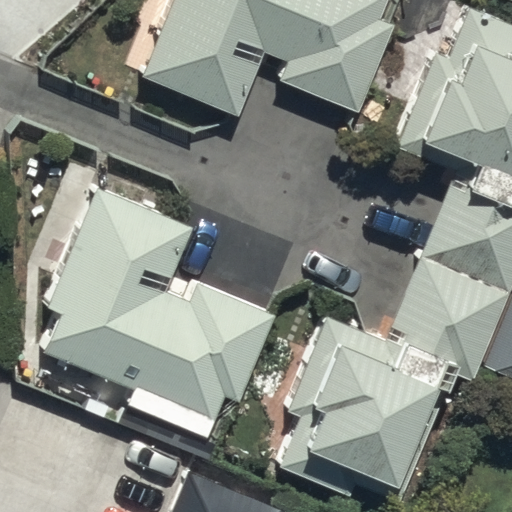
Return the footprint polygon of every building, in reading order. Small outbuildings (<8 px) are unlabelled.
[(166,0),(134,79),(227,117),(254,52),(280,62),(271,83),(350,115),(385,28),(368,22),(377,0),(166,0)] [(412,260),(499,297),(511,264),(511,23),(461,3),(441,53),(428,47),(386,148),(448,174),(412,260)] [(184,227),(88,189),(39,311),(52,317),(36,356),(123,391),(117,407),(209,444),(220,418),(211,414),(217,399),(229,404),(266,311),(191,280),(189,284),(165,274),(184,227)] [(499,297),(412,260),(378,342),(319,318),(280,413),(293,419),(272,469),(340,497),(349,475),(397,495),(446,377),(463,384),(499,297)] [(511,287),(508,286),(475,367),(511,381),(511,287)] [(271,511),(179,475),(163,511),(271,511)]
